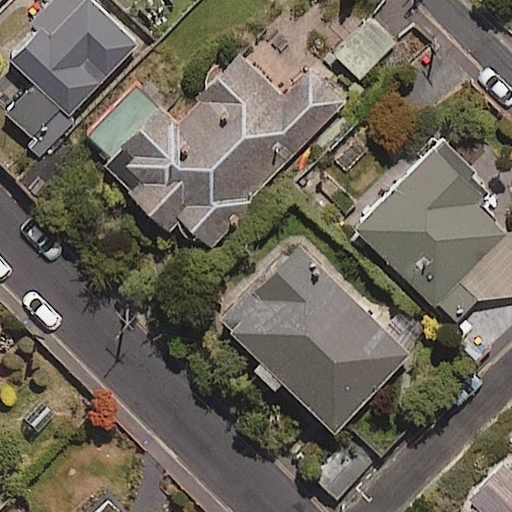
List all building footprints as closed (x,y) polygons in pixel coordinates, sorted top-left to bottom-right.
[(40,18),(11,44),(37,71),(5,101),(38,136),(141,40),(103,0),(41,0),(32,9),(40,18)] [(394,35),(367,7),(334,40),(362,67),(394,35)] [(204,234),(348,94),(313,59),(288,83),(242,36),(175,102),(162,88),(112,137),(136,162),(128,169),(172,215),(179,208),(204,234)] [(459,79),(433,49),(405,72),(431,102),(459,79)] [(435,138),(359,211),(438,292),(509,223),(480,193),(484,189),(435,138)] [(411,344),(302,232),(228,304),(336,416),(411,344)] [(61,415),(37,390),(14,411),(38,437),(61,415)] [(380,459),(352,431),(316,469),(344,496),(380,459)] [(511,511),(511,469),(494,451),(458,486),(467,494),(448,511),(511,511)]
